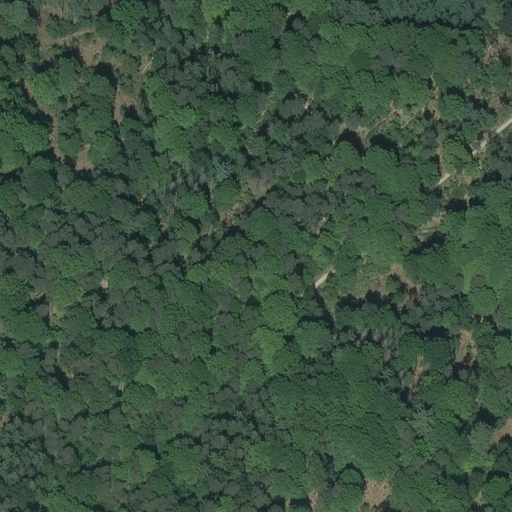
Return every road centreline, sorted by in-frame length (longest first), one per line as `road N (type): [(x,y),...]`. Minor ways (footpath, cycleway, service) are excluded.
road 1 (track): [(396,220),(42,511)]
road 2 (track): [(396,220),(212,0)]
road 3 (track): [(511,360),(396,220)]
road 4 (track): [(511,121),(396,220)]
